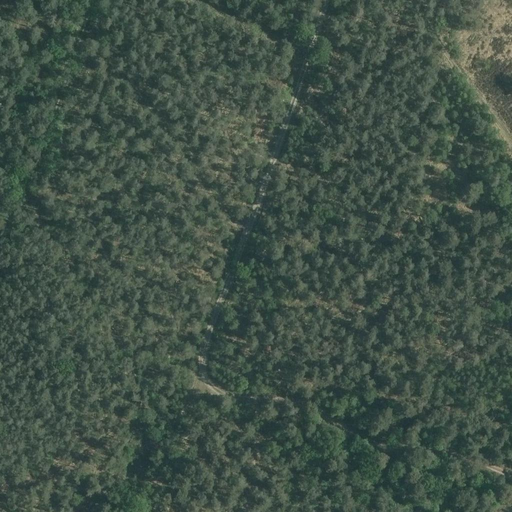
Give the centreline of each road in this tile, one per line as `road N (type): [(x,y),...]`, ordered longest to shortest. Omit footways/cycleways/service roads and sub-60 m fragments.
road 1 (track): [(323,0),(141,511)]
road 2 (track): [(182,402),(222,388),(295,398),(370,440),(460,453),(511,472)]
road 3 (track): [(88,0),(0,252)]
